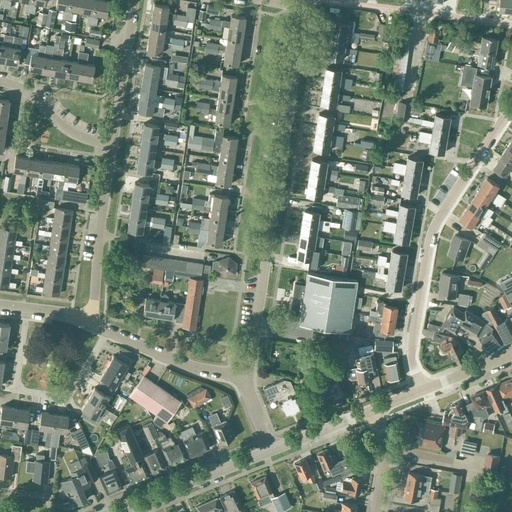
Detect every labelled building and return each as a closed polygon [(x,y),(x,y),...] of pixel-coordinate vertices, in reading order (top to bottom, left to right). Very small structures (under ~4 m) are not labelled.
[(24,11),(29,12),(31,0),(22,0),(28,1),(27,4),(25,4),(24,11)] [(31,0),(29,12),(34,13),(35,6),(34,6),(35,2),(44,4),(44,0),(31,0)] [(61,18),(66,19),(69,0),(56,0),(55,6),(65,8),(64,12),(63,11),(61,18)] [(72,10),(80,11),(82,0),(69,0),(66,19),(71,20),(72,13),(71,13),(72,10)] [(91,24),(93,14),(95,0),(82,0),(80,11),(90,13),(89,16),(87,16),(86,23),(91,24)] [(106,0),(95,0),(93,14),(91,24),(96,25),(97,18),(96,18),(97,14),(106,16),(109,0),(106,0)] [(511,14),(511,0),(499,0),(498,12),(511,14)] [(154,4),(152,16),(166,18),(186,21),(193,22),(195,8),(186,6),(185,14),(167,12),(168,6),(154,4)] [(47,14),(45,26),(52,28),(56,11),(48,9),(47,14)] [(45,26),(47,14),(38,12),(36,25),(45,26)] [(210,19),(209,24),(221,25),(229,27),(243,29),(245,17),(230,15),(229,22),(210,19)] [(152,16),(150,27),(165,30),(166,23),(186,26),(186,21),(174,19),(166,18),(152,16)] [(9,22),(9,30),(19,31),(20,23),(9,22)] [(333,22),(331,34),(358,38),(359,33),(350,31),(350,32),(346,31),(347,24),(333,22)] [(385,36),(387,23),(380,22),(378,35),(385,36)] [(37,29),(31,27),(29,37),(36,38),(37,29)] [(150,27),(148,39),(163,41),(183,45),(183,40),(164,37),(165,30),(150,27)] [(229,27),(227,38),(241,41),(243,29),(229,27)] [(428,40),(437,41),(439,29),(430,28),(428,40)] [(100,37),(101,31),(91,29),(90,36),(100,37)] [(461,34),(456,31),(446,47),(451,50),(461,34)] [(7,46),(9,35),(4,34),(3,41),(4,41),(3,45),(0,44),(0,60),(4,61),(7,46)] [(344,48),(344,47),(345,40),(349,41),(348,41),(357,43),(358,38),(331,34),(329,46),(344,48)] [(22,37),(14,36),(9,35),(7,46),(4,61),(17,64),(22,37)] [(469,41),(468,47),(495,52),(496,45),(497,45),(498,40),(497,40),(497,38),(482,36),(481,43),(469,41)] [(98,48),(99,41),(86,38),(84,45),(98,48)] [(206,42),(205,47),(240,52),(241,41),(227,38),(226,45),(206,42)] [(171,43),(163,41),(148,39),(146,51),(161,53),(162,47),(182,50),(183,45),(171,43)] [(427,41),(424,59),(432,60),(435,42),(427,41)] [(56,58),(58,48),(58,44),(54,43),(52,53),(44,51),(43,56),(41,67),(41,72),(53,74),(56,58)] [(41,72),(41,67),(43,56),(44,51),(45,45),(39,44),(37,55),(31,54),(28,70),(41,72)] [(84,45),(80,44),(77,58),(78,59),(78,62),(69,60),(66,76),(78,78),(81,63),(83,52),(84,45)] [(342,60),(343,52),(346,53),(356,54),(356,49),(344,47),(344,48),(329,46),(327,58),(342,60)] [(238,64),(240,52),(205,47),(204,52),(224,55),(223,62),(238,64)] [(494,59),(495,52),(468,47),(467,54),(478,56),(477,63),(493,66),(493,64),(494,64),(495,59),(494,59)] [(66,76),(69,60),(60,59),(61,56),(62,56),(63,49),(58,48),(56,58),(53,74),(66,76)] [(83,52),(81,63),(78,78),(91,81),(94,65),(85,63),(86,60),(87,60),(88,53),(83,52)] [(187,56),(175,54),(174,62),(186,63),(187,56)] [(145,63),(143,75),(157,77),(158,76),(166,77),(165,79),(177,80),(178,75),(158,72),(159,65),(164,66),(165,59),(151,57),(150,64),(145,63)] [(470,103),(486,106),(491,77),(475,74),(476,68),(464,66),(461,84),(473,86),(470,103)] [(324,80),(350,84),(351,78),(339,77),(340,70),(326,68),(324,80)] [(200,78),(200,83),(220,86),(234,88),(236,76),(221,74),(220,81),(200,78)] [(143,75),(141,87),(156,89),(157,82),(176,85),(177,80),(165,79),(166,77),(158,76),(157,77),(143,75)] [(337,94),(337,93),(338,87),(349,88),(350,84),(324,80),(322,92),(337,94)] [(219,91),(218,98),(232,100),(234,88),(220,86),(200,83),(199,88),(219,91)] [(162,102),(174,104),(174,99),(163,97),(163,95),(155,94),(156,89),(141,87),(139,99),(148,100),(154,101),(162,102)] [(335,106),(336,99),(348,100),(349,95),(337,93),(337,94),(322,92),(320,104),(335,106)] [(218,98),(216,109),(231,112),(232,100),(218,98)] [(0,112),(7,113),(9,100),(0,99),(0,112)] [(137,111),(152,113),(153,106),(173,109),(174,104),(162,102),(154,101),(148,100),(139,99),(137,111)] [(398,118),(402,118),(406,119),(409,103),(401,102),(398,118)] [(58,112),(61,116),(69,110),(65,106),(58,112)] [(229,124),(231,112),(216,109),(208,108),(196,106),(195,111),(215,114),(214,122),(229,124)] [(319,114),(317,126),(336,129),(344,130),(345,124),(337,123),(337,124),(332,123),(333,116),(319,114)] [(433,126),(447,129),(449,116),(435,114),(434,121),(421,119),(420,124),(433,126)] [(177,123),(165,121),(164,128),(176,130),(177,123)] [(156,137),(164,139),(176,140),(177,136),(165,133),(165,134),(157,132),(158,125),(144,123),(142,135),(156,137)] [(317,126),(315,138),(340,142),(341,136),(335,135),(336,129),(317,126)] [(419,131),(418,136),(445,141),(447,129),(433,126),(432,133),(419,131)] [(177,136),(185,136),(186,128),(178,127),(177,136)] [(200,144),(235,149),(237,137),(222,135),(223,131),(215,129),(214,141),(202,139),(202,136),(189,134),(188,142),(200,144)] [(142,135),(140,147),(155,149),(156,137),(142,135)] [(429,150),(443,153),(445,141),(418,136),(417,141),(430,143),(429,150)] [(396,138),(386,137),(385,144),(395,145),(396,138)] [(339,146),(340,142),(315,138),(313,150),(328,152),(329,144),(339,146)] [(220,152),(219,158),(233,161),(235,149),(200,144),(200,149),(220,152)] [(140,147),(138,159),(153,161),(155,149),(140,147)] [(511,149),(507,147),(500,157),(511,164),(511,149)] [(24,183),(26,173),(28,158),(15,156),(13,171),(22,172),(21,176),(20,175),(19,183),(24,183)] [(392,167),(420,171),(422,159),(407,157),(406,164),(393,162),(392,167)] [(511,164),(500,157),(494,167),(506,175),(510,169),(511,170),(511,164)] [(32,184),(37,185),(41,160),(28,158),(26,173),(34,174),(34,178),(33,177),(32,184)] [(198,162),(197,167),(232,172),(233,161),(219,158),(218,165),(198,162)] [(151,173),(153,161),(138,159),(136,171),(151,173)] [(0,171),(9,173),(11,161),(2,160),(0,171)] [(42,175),(51,177),(53,162),(41,160),(37,185),(42,186),(43,179),(42,179),(42,175)] [(312,160),(310,172),(324,174),(324,173),(337,175),(338,170),(325,168),(326,162),(312,160)] [(57,188),(62,189),(63,179),(66,164),(53,162),(51,177),(60,178),(59,181),(58,181),(57,188)] [(79,166),(66,164),(63,179),(62,189),(67,190),(68,183),(67,183),(67,179),(76,181),(79,166)] [(356,164),(355,171),(366,173),(367,166),(356,164)] [(230,184),(232,172),(197,167),(196,172),(216,175),(215,182),(230,184)] [(404,174),(403,181),(418,184),(420,171),(392,167),(391,172),(404,174)] [(310,172),(308,184),(322,186),(323,184),(323,179),(336,181),(337,175),(324,173),(324,174),(310,172)] [(173,176),(160,173),(159,180),(172,182),(173,176)] [(186,173),(186,177),(194,177),(193,182),(208,182),(208,174),(186,173)] [(5,176),(5,177),(3,190),(9,191),(12,177),(5,176)] [(487,177),(480,188),(503,203),(506,198),(499,193),(495,191),(499,185),(487,177)] [(418,184),(403,181),(401,193),(416,196),(418,184)] [(133,194),(147,196),(149,185),(134,182),(133,194)] [(323,184),(322,186),(308,184),(306,196),(321,198),(322,191),(334,192),(335,186),(323,184)] [(480,188),(474,198),(486,206),(490,200),(493,202),(501,207),(503,203),(480,188)] [(76,200),(77,193),(63,190),(61,198),(76,200)] [(131,206),(145,208),(147,196),(133,194),(131,206)] [(211,206),(226,208),(228,196),(213,194),(212,201),(192,198),(192,202),(192,203),(203,205),(211,206)] [(359,197),(337,194),(335,206),(358,209),(361,209),(363,198),(359,198),(359,197)] [(384,196),(370,194),(368,203),(383,205),(384,196)] [(154,203),(173,206),(174,201),(167,200),(155,198),(154,203)] [(474,198),(467,208),(490,223),(492,219),(482,212),(486,206),(474,198)] [(53,208),(54,201),(41,199),(40,206),(53,208)] [(211,211),(210,218),(224,220),(226,208),(211,206),(203,205),(192,203),(192,202),(182,201),(181,206),(211,211)] [(397,215),(412,218),(414,206),(399,203),(398,210),(385,208),(384,214),(397,216),(397,215)] [(129,218),(144,220),(152,221),(164,223),(165,218),(144,215),(145,208),(131,206),(129,218)] [(53,222),(70,224),(72,210),(55,208),(53,217),(47,216),(46,220),(53,222)] [(358,210),(346,208),(343,225),(356,227),(358,210)] [(487,227),(490,223),(467,208),(460,218),(473,227),(473,226),(476,229),(480,223),(487,227)] [(304,211),(302,223),(316,225),(317,224),(329,226),(330,221),(317,219),(318,213),(304,211)] [(382,225),(410,230),(412,218),(397,215),(397,216),(396,222),(383,220),(382,225)] [(142,232),(144,220),(129,218),(127,230),(142,232)] [(189,222),(188,226),(208,229),(222,232),(224,220),(210,218),(209,225),(189,222)] [(152,221),(151,226),(163,228),(162,235),(169,236),(170,225),(164,224),(164,223),(152,221)] [(51,236),(68,238),(70,224),(53,222),(51,231),(44,230),(44,234),(51,236)] [(302,223),(300,235),(315,237),(316,229),(328,231),(329,226),(317,224),(316,225),(302,223)] [(408,242),(410,230),(382,225),(382,231),(394,233),(393,240),(408,242)] [(206,241),(221,244),(222,232),(208,229),(188,226),(187,231),(207,235),(206,241)] [(0,241),(14,244),(21,245),(22,240),(15,239),(16,230),(0,227),(0,241)] [(493,238),(484,232),(480,239),(489,245),(493,238)] [(300,235),(298,246),(313,249),(315,237),(300,235)] [(469,240),(454,235),(452,241),(453,241),(448,255),(463,260),(469,240)] [(48,250),(65,252),(68,238),(51,236),(49,245),(42,244),(42,248),(48,250)] [(494,239),(493,238),(489,245),(485,250),(486,251),(487,251),(493,255),(497,249),(501,243),(494,239)] [(372,241),(358,239),(356,248),(371,250),(372,241)] [(489,245),(480,239),(476,244),(485,250),(489,245)] [(0,256),(12,258),(19,259),(20,254),(13,253),(14,244),(0,241),(0,256)] [(344,241),(342,253),(348,254),(350,242),(344,241)] [(311,261),(313,249),(298,246),(296,259),(311,261)] [(46,263),(63,266),(65,252),(48,250),(47,259),(40,258),(39,262),(46,263)] [(391,250),(389,262),(404,264),(406,252),(391,250)] [(493,255),(487,251),(477,266),(483,270),(493,255)] [(0,270),(10,272),(17,273),(18,268),(11,267),(12,258),(0,256),(0,270)] [(235,263),(228,257),(219,261),(215,260),(213,261),(212,261),(211,270),(216,271),(217,271),(225,276),(234,273),(235,263)] [(387,273),(387,274),(402,277),(404,264),(389,262),(377,260),(376,265),(389,267),(387,273)] [(44,277),(61,280),(63,266),(46,263),(45,273),(38,272),(37,276),(44,277)] [(333,271),(346,271),(346,263),(334,263),(333,271)] [(163,270),(153,269),(152,275),(148,274),(147,282),(161,284),(163,270)] [(8,281),(10,272),(0,270),(0,285),(8,286),(15,287),(16,282),(8,281)] [(202,279),(200,278),(200,275),(195,274),(190,273),(184,272),(179,272),(174,271),(168,270),(165,270),(163,280),(172,281),(173,276),(189,278),(182,327),(195,328),(200,292),(204,293),(205,286),(201,285),(202,279)] [(374,273),(361,271),(360,277),(373,279),(374,277),(387,279),(385,286),(400,289),(402,277),(387,274),(387,273),(375,271),(374,273)] [(294,283),(290,314),(300,315),(299,324),(313,326),(318,327),(334,329),(349,332),(352,307),(354,296),(355,287),(356,280),(307,272),(305,284),(294,283)] [(455,297),(459,275),(442,273),(440,282),(441,282),(439,295),(455,297)] [(510,301),(511,299),(511,275),(500,282),(505,292),(499,298),(504,309),(511,305),(510,301)] [(61,280),(44,277),(43,287),(36,285),(35,290),(42,291),(59,294),(61,280)] [(466,283),(481,286),(482,280),(467,277),(466,283)] [(469,294),(459,292),(457,303),(471,305),(472,295),(469,295),(469,294)] [(143,314),(157,316),(160,299),(145,297),(145,298),(137,296),(136,296),(135,303),(144,304),(143,314)] [(360,308),(361,297),(355,296),(353,307),(360,308)] [(175,301),(160,299),(157,316),(172,318),(172,317),(175,318),(174,320),(181,321),(184,304),(174,302),(175,301)] [(370,310),(369,315),(395,319),(397,306),(385,304),(385,303),(377,301),(376,310),(378,310),(377,311),(370,310)] [(468,330),(476,316),(466,310),(464,313),(453,306),(442,325),(456,333),(461,326),(468,330)] [(484,311),(483,312),(489,323),(493,321),(504,342),(511,338),(511,328),(511,317),(502,322),(494,306),(484,311)] [(393,332),(395,319),(369,315),(361,314),(360,320),(368,322),(369,320),(380,322),(379,328),(377,328),(376,335),(385,336),(386,331),(393,332)] [(485,322),(476,316),(468,330),(477,335),(477,336),(485,322)] [(0,335),(7,336),(9,324),(0,322),(0,335)] [(489,352),(503,343),(493,329),(489,332),(487,330),(483,332),(485,335),(479,339),(489,352)] [(370,330),(360,330),(360,340),(370,340),(370,330)] [(457,363),(466,359),(460,347),(461,347),(458,340),(451,336),(434,331),(432,340),(442,343),(446,341),(449,349),(451,355),(453,354),(457,363)] [(332,340),(330,350),(347,353),(349,342),(332,340)] [(392,341),(375,340),(374,350),(392,351),(392,341)] [(371,381),(368,366),(374,365),(370,345),(358,347),(361,361),(356,361),(357,368),(350,370),(348,372),(349,377),(351,378),(357,377),(358,383),(371,381)] [(106,366),(121,375),(127,378),(130,372),(125,369),(127,364),(129,365),(133,360),(119,351),(115,357),(113,355),(106,366)] [(387,379),(400,377),(396,361),(395,356),(383,358),(384,363),(387,379)] [(115,385),(121,375),(106,366),(100,377),(103,378),(100,383),(114,392),(117,387),(115,385)] [(333,396),(342,393),(336,378),(334,372),(320,377),(322,383),(318,385),(323,398),(332,395),(333,396)] [(129,395),(143,405),(157,414),(152,421),(153,423),(160,428),(165,420),(167,421),(181,401),(143,375),(129,395)] [(511,378),(499,384),(505,398),(509,396),(511,401),(511,378)] [(284,416),(302,408),(290,381),(284,379),(263,388),(269,401),(276,398),(284,416)] [(110,397),(114,392),(100,383),(97,389),(94,387),(88,398),(108,410),(102,406),(109,396),(110,397)] [(506,406),(497,385),(486,389),(495,410),(506,406)] [(193,407),(210,397),(206,389),(188,399),(193,407)] [(474,429),(481,430),(484,418),(489,416),(485,407),(490,405),(484,390),(471,396),(473,401),(465,405),(470,416),(473,416),(473,421),(475,421),(474,429)] [(226,395),(221,397),(225,407),(230,404),(226,395)] [(105,415),(108,410),(88,398),(81,409),(84,410),(81,416),(95,424),(98,419),(99,420),(103,413),(105,415)] [(469,419),(461,401),(451,405),(453,408),(450,410),(449,413),(445,413),(442,422),(460,426),(466,423),(465,421),(469,419)] [(0,416),(0,422),(13,424),(15,408),(1,406),(0,416)] [(29,410),(15,408),(13,424),(26,426),(29,410)] [(47,433),(51,434),(54,414),(41,412),(38,428),(48,429),(47,433)] [(220,443),(234,437),(227,421),(226,421),(225,420),(220,422),(216,413),(208,416),(220,443)] [(54,414),(51,434),(50,445),(57,446),(59,431),(66,432),(68,416),(54,414)] [(440,449),(445,425),(425,421),(425,424),(416,422),(412,441),(421,443),(420,445),(440,449)] [(157,437),(158,436),(152,423),(142,428),(148,441),(157,437)] [(131,483),(149,475),(143,460),(138,462),(137,459),(143,456),(130,425),(116,431),(131,465),(124,468),(131,483)] [(190,456),(209,448),(201,431),(195,434),(192,426),(179,432),(190,456)] [(32,429),(25,427),(23,442),(30,443),(32,429)] [(89,445),(81,428),(73,431),(81,449),(89,445)] [(32,429),(30,443),(37,444),(39,430),(32,429)] [(170,435),(162,439),(159,441),(170,465),(187,458),(179,440),(174,443),(173,439),(172,439),(170,435)] [(0,475),(11,477),(13,460),(19,460),(21,446),(12,445),(11,456),(0,454),(0,475)] [(331,456),(328,449),(323,451),(322,450),(317,452),(318,453),(317,454),(323,468),(328,466),(332,475),(343,470),(339,461),(337,462),(334,455),(331,456)] [(152,474),(165,468),(157,450),(144,456),(152,474)] [(500,455),(485,453),(482,471),(496,473),(500,455)] [(33,480),(47,481),(49,461),(43,461),(44,454),(36,454),(33,480)] [(89,481),(97,478),(90,461),(87,462),(84,456),(79,459),(89,481)] [(312,473),(306,458),(294,464),(300,478),(306,476),(309,482),(315,480),(312,473)] [(71,505),(86,498),(82,489),(90,485),(78,459),(69,463),(73,472),(71,473),(72,477),(61,483),(71,505)] [(507,466),(500,469),(502,476),(509,474),(507,466)] [(107,494),(123,487),(115,469),(99,476),(107,494)] [(409,472),(407,485),(430,489),(430,488),(431,481),(423,479),(424,475),(409,472)] [(452,474),(450,490),(458,491),(461,475),(452,474)] [(274,496),(265,476),(250,482),(257,498),(266,494),(269,499),(271,498),(277,511),(290,506),(284,492),(274,496)] [(343,479),(341,491),(359,494),(361,479),(346,477),(343,479)] [(438,490),(430,488),(430,489),(407,485),(405,498),(419,500),(420,496),(431,497),(430,503),(429,503),(427,509),(439,511),(441,499),(437,498),(438,490)] [(241,506),(233,490),(219,497),(225,511),(229,511),(235,509),(236,511),(247,511),(244,505),(241,506)] [(322,499),(336,501),(337,494),(323,492),(322,499)] [(222,510),(216,497),(195,507),(197,511),(220,511),(222,510)] [(355,511),(357,505),(342,503),(341,510),(334,509),(333,511),(355,511)]
